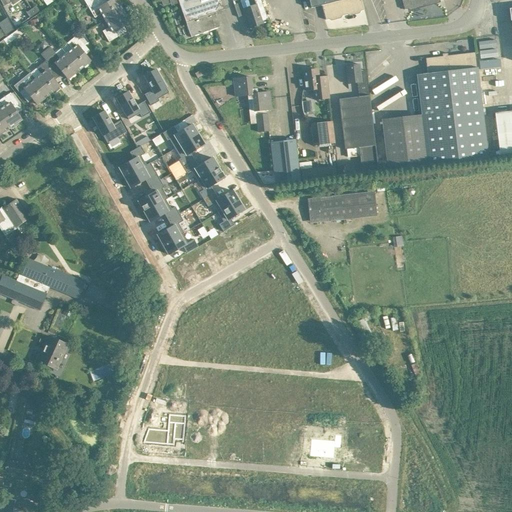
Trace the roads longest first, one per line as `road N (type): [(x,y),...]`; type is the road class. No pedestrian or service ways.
road 1 (unclassified): [(476,0),(465,24),(449,30),(182,58)]
road 2 (unclassified): [(124,456),(393,477)]
road 3 (residential): [(66,112),(171,301)]
road 4 (unclassified): [(154,356),(338,376),(363,366)]
road 5 (residential): [(284,238),(186,81),(182,58)]
road 6 (track): [(119,503),(20,384)]
road 7 (residential): [(363,366),(284,238)]
road 8 (residential): [(284,238),(171,301)]
road 9 (residential): [(66,112),(160,34)]
